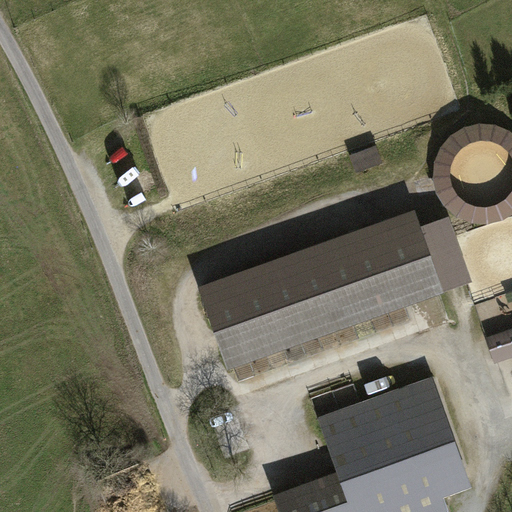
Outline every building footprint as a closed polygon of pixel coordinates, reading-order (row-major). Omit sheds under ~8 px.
[(511,131),(509,130),(495,124),(478,123),(464,126),(450,135),(440,147),(434,161),(433,178),(436,193),(444,206),(457,217),(471,223),(488,224),(502,220),(511,214),(511,131)] [(413,218),(205,291),(229,359),(437,286),(418,232),(413,218)] [(446,223),(418,232),(437,286),(465,276),(446,223)] [(511,329),(486,339),(492,356),(511,349),(511,329)] [(430,377),(403,387),(443,496),(469,486),(430,377)] [(318,413),(362,401),(357,382),(313,394),(318,413)] [(282,511),(448,511),(443,496),(403,387),(319,418),(340,474),(277,497),(282,511)]
